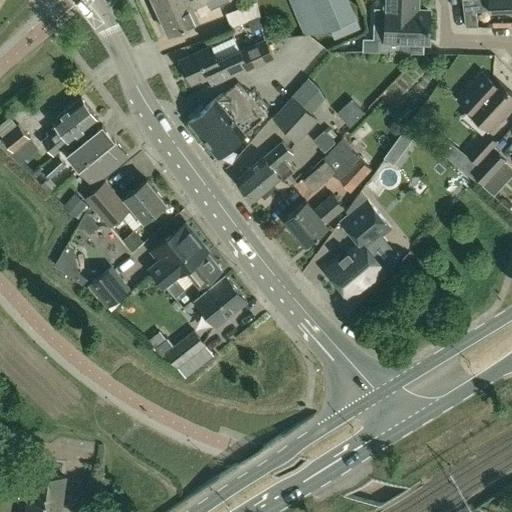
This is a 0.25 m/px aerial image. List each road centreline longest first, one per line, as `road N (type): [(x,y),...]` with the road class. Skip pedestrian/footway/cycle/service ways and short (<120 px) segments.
road 1 (unclassified): [(380,395),(238,235),(166,138),(85,0)]
road 2 (primary): [(380,395),(196,511)]
road 3 (primary): [(267,511),(410,423)]
road 4 (primary): [(511,313),(380,395)]
